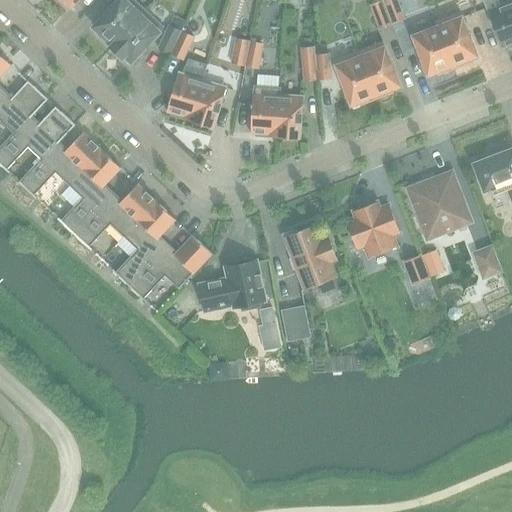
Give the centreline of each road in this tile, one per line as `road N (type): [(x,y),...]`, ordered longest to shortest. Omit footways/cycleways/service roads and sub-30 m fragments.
road 1 (residential): [(511,86),(220,195),(203,189),(0,1)]
road 2 (residential): [(0,378),(74,458),(56,511)]
